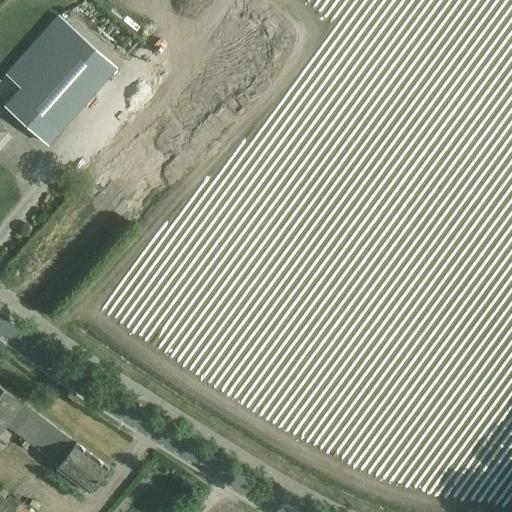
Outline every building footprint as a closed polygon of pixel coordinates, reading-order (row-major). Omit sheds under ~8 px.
[(38,0),(25,16),(38,27),(51,10),(38,0)] [(137,224),(223,127),(299,42),(252,0),(239,0),(83,176),(137,224)] [(60,16),(0,82),(0,102),(50,146),(119,69),(60,16)] [(55,462),(62,452),(72,439),(0,384),(0,433),(7,425),(55,462)] [(77,443),(58,469),(89,493),(109,468),(77,443)] [(0,511),(28,511),(19,505),(0,490),(0,511)]
